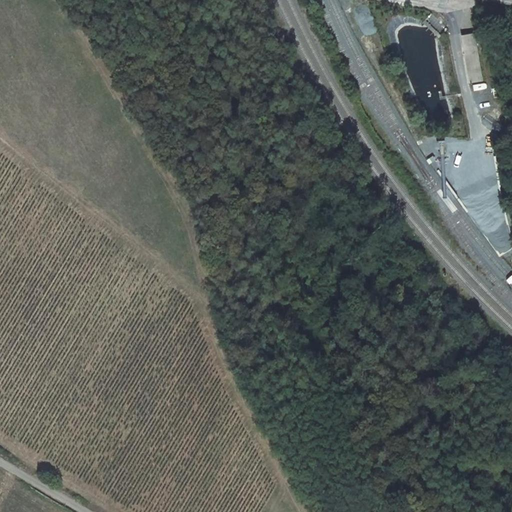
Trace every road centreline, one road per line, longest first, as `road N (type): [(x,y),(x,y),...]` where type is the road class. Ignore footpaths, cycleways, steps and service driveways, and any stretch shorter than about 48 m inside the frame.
road 1 (track): [(303,511),(225,361),(202,298),(0,139)]
road 2 (track): [(107,511),(0,445)]
